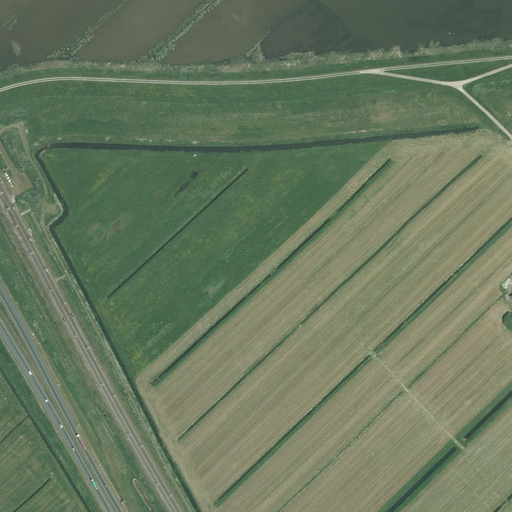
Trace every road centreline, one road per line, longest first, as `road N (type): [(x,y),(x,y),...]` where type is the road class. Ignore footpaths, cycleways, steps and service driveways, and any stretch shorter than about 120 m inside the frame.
road 1 (track): [(0,109),(58,97),(236,101),(511,77)]
road 2 (trunk): [(119,511),(0,293)]
road 3 (trunk): [(0,323),(109,511)]
